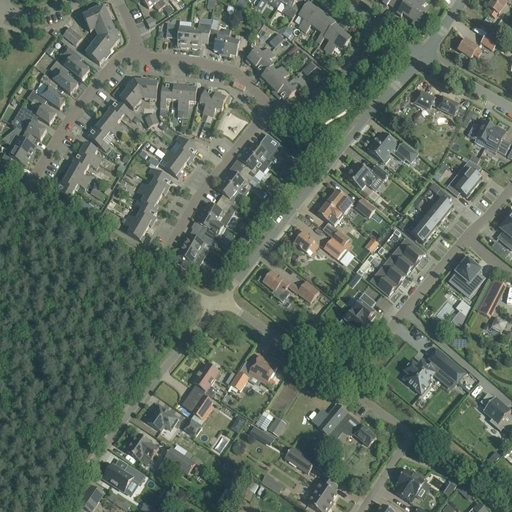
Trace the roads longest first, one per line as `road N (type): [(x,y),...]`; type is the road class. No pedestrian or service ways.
road 1 (residential): [(217,303),(421,60)]
road 2 (unclassified): [(59,511),(217,303)]
road 3 (residential): [(157,270),(273,104)]
road 4 (residential): [(467,235),(337,386)]
road 5 (residential): [(34,197),(72,119),(124,55),(138,54)]
road 6 (residential): [(360,511),(407,435),(337,386)]
road 7 (residential): [(273,104),(213,62),(138,54)]
road 8 (residential): [(337,386),(217,303)]
road 9 (residential): [(34,197),(157,270)]
road 10 (residential): [(273,104),(302,109),(321,97),(375,27)]
